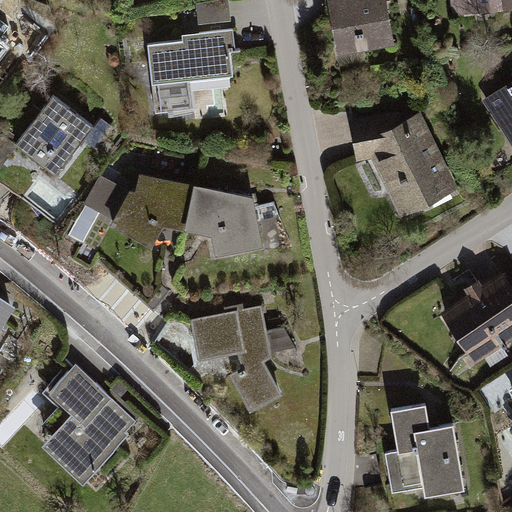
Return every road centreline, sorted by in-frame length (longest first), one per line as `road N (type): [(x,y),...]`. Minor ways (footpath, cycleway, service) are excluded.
road 1 (residential): [(0,239),(207,426),(281,511)]
road 2 (residential): [(337,321),(281,0)]
road 3 (residential): [(337,321),(511,209)]
road 4 (residential): [(329,511),(337,321)]
